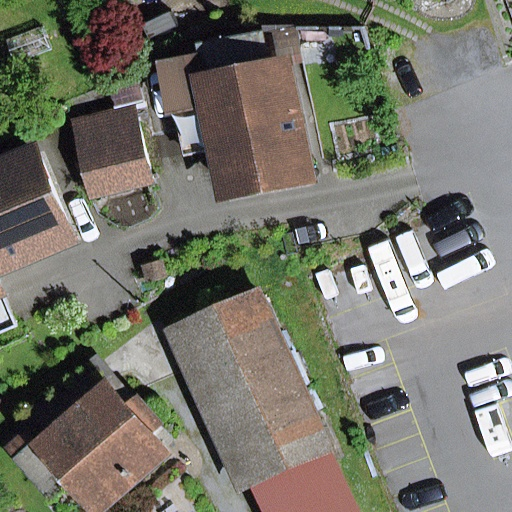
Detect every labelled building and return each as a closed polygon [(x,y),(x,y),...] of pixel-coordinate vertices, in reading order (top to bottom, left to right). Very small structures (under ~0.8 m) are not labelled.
[(169,41),(184,38),(178,13),(164,16),(169,41)] [(169,41),(164,16),(133,24),(138,48),(169,41)] [(265,27),(266,35),(269,35),(276,70),(292,67),(306,64),(299,27),(265,27)] [(173,66),(206,59),(201,35),(170,51),(173,66)] [(225,148),(234,193),(313,177),(292,67),(276,70),(269,35),(266,35),(205,47),(208,59),(206,59),(173,66),(190,155),(225,148)] [(145,103),(116,110),(129,144),(144,141),(154,138),(145,103)] [(86,156),(96,195),(154,180),(144,141),(129,144),(86,156)] [(0,283),(0,269),(75,238),(41,158),(0,175),(0,334),(18,326),(0,283)] [(279,511),(356,511),(333,460),(290,479),(285,469),(328,449),(259,298),(194,327),(279,511)] [(133,411),(141,404),(102,357),(94,365),(133,411)] [(106,509),(170,455),(151,431),(133,411),(94,365),(25,422),(33,431),(13,449),(56,500),(80,479),(106,509)] [(141,404),(133,411),(151,431),(159,424),(141,404)] [(285,469),(290,479),(333,460),(328,449),(285,469)]
